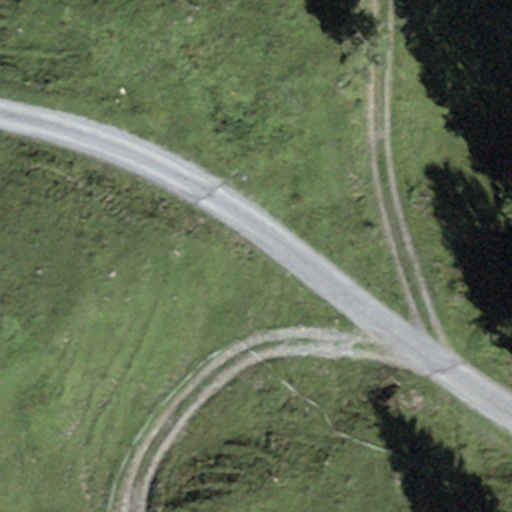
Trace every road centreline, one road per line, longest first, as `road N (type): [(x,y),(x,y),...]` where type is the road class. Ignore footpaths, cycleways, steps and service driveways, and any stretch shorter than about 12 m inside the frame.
road 1 (track): [(0,114),(144,154),(262,230),(423,354)]
road 2 (track): [(423,354),(295,343),(247,351),(204,380),(155,438),(132,511)]
road 3 (track): [(423,354),(425,322),(390,213),(376,107),(382,0)]
